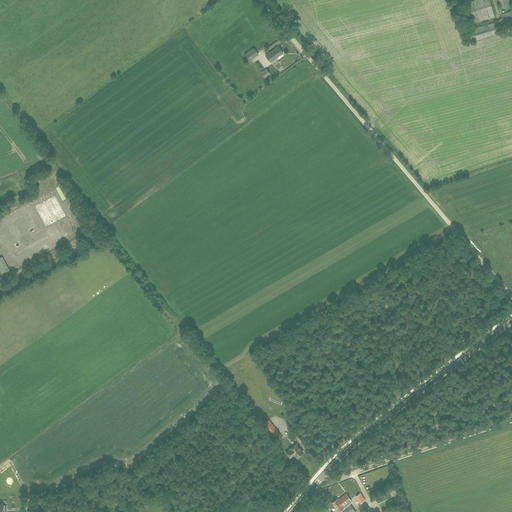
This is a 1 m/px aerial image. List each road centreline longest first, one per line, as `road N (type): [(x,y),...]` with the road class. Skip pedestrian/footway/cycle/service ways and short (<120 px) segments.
road 1 (unclassified): [(511,297),(259,0)]
road 2 (tertiary): [(293,511),(361,435),(511,321)]
road 3 (track): [(344,477),(511,419)]
